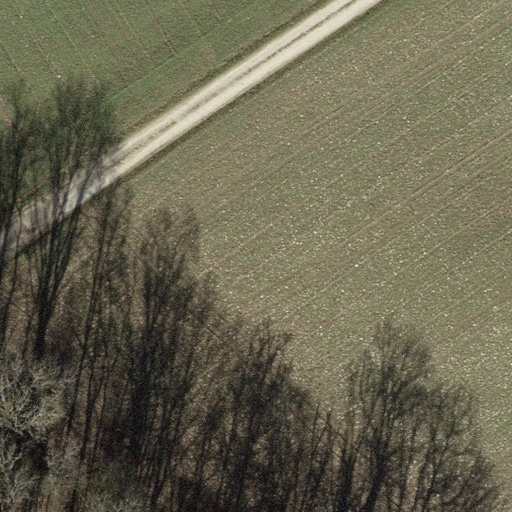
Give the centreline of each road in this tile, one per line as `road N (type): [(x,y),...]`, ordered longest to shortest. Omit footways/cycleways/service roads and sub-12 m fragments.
road 1 (track): [(363,0),(0,246)]
road 2 (track): [(0,360),(203,511)]
